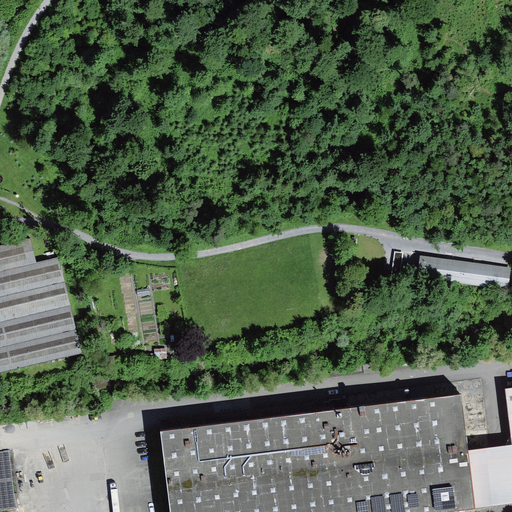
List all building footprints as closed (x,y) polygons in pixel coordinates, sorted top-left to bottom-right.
[(33,239),(0,246),(0,375),(85,357),(63,257),(38,262),(33,239)] [(404,253),(394,251),(390,278),(399,280),(404,253)] [(511,268),(420,257),(417,280),(508,292),(511,268)] [(166,350),(155,350),(155,362),(166,363),(166,350)] [(159,439),(166,511),(475,511),(475,507),(511,503),(511,384),(505,385),(511,451),(469,456),(462,394),(354,406),(355,418),(159,439)] [(0,452),(0,509),(16,508),(12,471),(1,472),(2,478),(0,478),(0,463),(11,463),(10,452),(0,452)]
